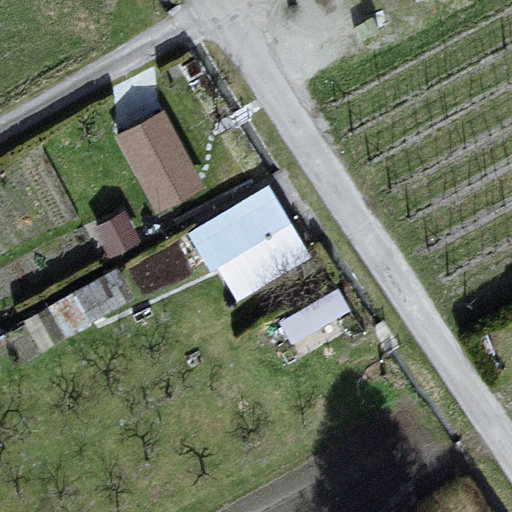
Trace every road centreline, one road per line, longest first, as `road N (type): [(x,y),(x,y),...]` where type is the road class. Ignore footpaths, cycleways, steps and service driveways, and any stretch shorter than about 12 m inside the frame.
road 1 (unclassified): [(511,444),(222,6)]
road 2 (unclassified): [(0,134),(222,6)]
